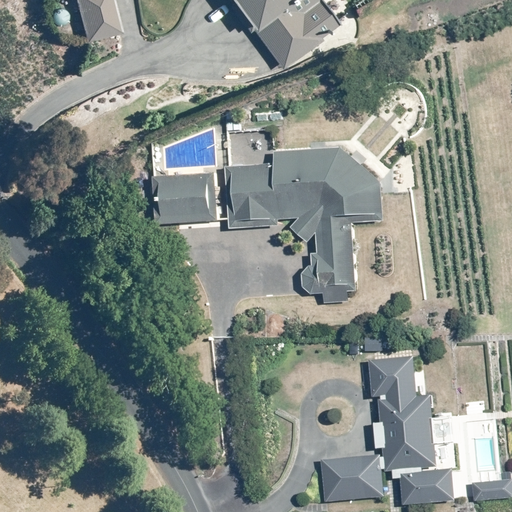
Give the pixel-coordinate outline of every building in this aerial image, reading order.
[(120,32),(113,0),(76,0),(84,39),(120,32)] [(231,0),(281,66),(339,23),(322,0),(231,0)] [(274,171),(235,171),(235,230),(267,230),(267,222),(297,222),(291,228),(311,245),(318,235),(320,265),(312,265),(311,266),(310,266),(310,267),(309,268),(308,269),(308,270),(307,270),(307,271),(306,272),(306,273),(306,274),(305,275),(305,276),(305,277),(305,278),(305,279),(305,280),(305,281),(305,282),(305,283),(305,284),(305,285),(306,286),(306,287),(307,288),(307,289),(308,290),(308,291),(309,292),(310,292),(310,293),(311,294),(312,294),(312,295),(324,294),(325,304),(350,303),(350,294),(356,293),(354,254),(361,253),(361,239),(353,239),(353,223),(384,222),(382,183),(341,152),(274,153),(274,171)] [(217,177),(159,177),(160,221),(217,221),(217,177)] [(364,319),(363,350),(382,350),(382,319),(364,319)] [(385,456),(324,459),(325,501),(386,498),(386,474),(394,474),(395,481),(401,481),(401,501),(453,500),(452,467),(434,467),(431,398),(417,398),(416,359),(373,360),(374,398),(382,398),(382,421),(375,421),(376,447),(385,447),(385,456)] [(511,481),(475,483),(476,500),(511,499),(511,481)]
